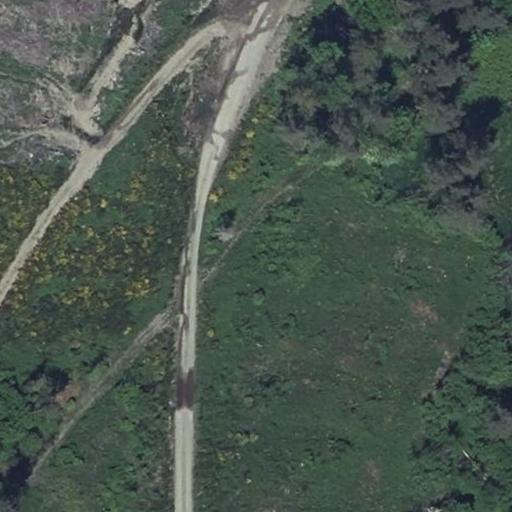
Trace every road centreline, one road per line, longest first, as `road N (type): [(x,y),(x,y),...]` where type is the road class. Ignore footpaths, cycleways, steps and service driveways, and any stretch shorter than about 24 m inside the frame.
road 1 (track): [(281,0),(201,180),(193,511)]
road 2 (track): [(0,294),(79,167),(171,55),(221,12),(246,9),(266,26)]
road 3 (track): [(503,0),(409,93),(335,157),(259,207),(195,271)]
